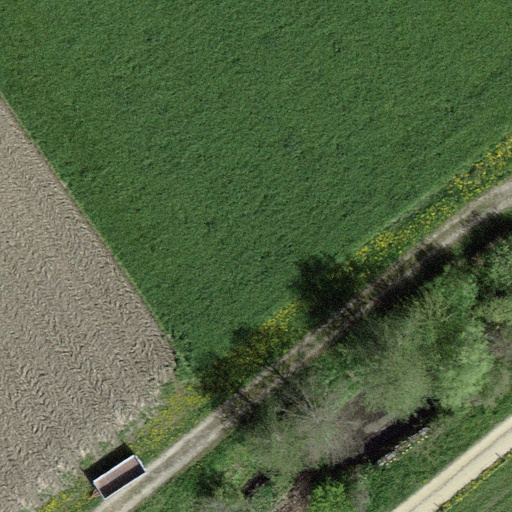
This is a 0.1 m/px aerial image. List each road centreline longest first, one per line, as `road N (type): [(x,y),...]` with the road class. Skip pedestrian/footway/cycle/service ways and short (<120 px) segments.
road 1 (track): [(511,190),(501,189),(101,511)]
road 2 (track): [(407,511),(511,428)]
